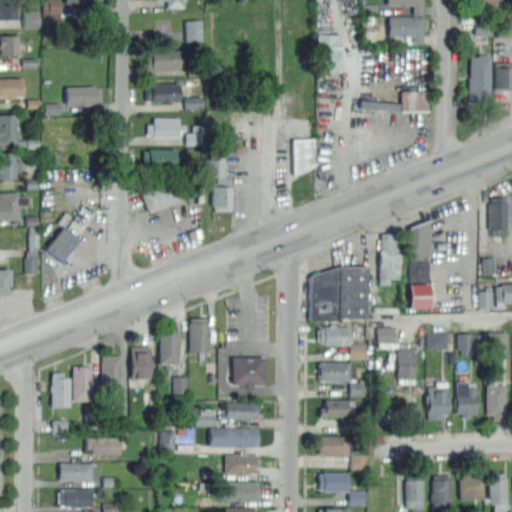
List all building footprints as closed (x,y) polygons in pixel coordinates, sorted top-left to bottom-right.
[(0,18),(0,0),(15,0),(16,18),(0,18)] [(422,0),(422,14),(411,14),(411,5),(386,5),(385,0),(422,0)] [(40,27),(40,10),(22,10),(22,27),(40,27)] [(421,42),(412,42),(412,36),(386,36),(386,15),(416,15),(416,18),(421,18),(421,42)] [(184,41),(203,41),(202,20),(184,20),(184,41)] [(341,69),(316,69),(316,33),(342,33),(341,47),(341,69)] [(0,54),(0,35),(16,35),(17,54),(0,54)] [(152,75),(143,75),(143,51),(149,51),(149,50),(178,50),(178,69),(152,69),(152,75)] [(489,102),(466,101),(466,77),(468,77),(468,56),(477,56),(476,54),(489,54),(489,102)] [(511,61),(511,62),(511,88),(493,88),(493,61),(511,61)] [(0,96),(0,77),(20,77),(21,83),(23,83),(24,94),(21,94),(21,96),(0,96)] [(149,102),(149,99),(144,100),(143,86),(149,85),(149,83),(177,82),(178,101),(149,102)] [(91,111),(91,104),(64,105),(64,86),(93,85),(93,87),(99,87),(100,111),(91,111)] [(407,112),(400,112),(401,91),(425,92),(425,111),(407,111),(407,112)] [(202,96),(184,97),(184,108),(203,108),(202,96)] [(358,99),(358,107),(398,111),(399,102),(358,99)] [(0,140),(0,113),(14,113),(15,129),(18,129),(18,135),(15,135),(15,140),(0,140)] [(176,137),(151,137),(151,136),(145,135),(146,124),(151,124),(151,117),(177,117),(177,124),(185,124),(185,129),(177,129),(176,137)] [(201,125),(192,125),(192,133),(184,132),(184,144),(201,145),(201,125)] [(291,138),(292,174),(315,164),(315,138),(291,138)] [(173,167),(147,167),(147,165),(141,165),(140,149),(173,149),(173,167)] [(13,160),(19,159),(20,170),(14,171),(14,177),(0,177),(0,152),(12,152),(13,160)] [(228,214),(212,214),(212,207),(210,207),(210,184),(216,184),(216,178),(204,178),(204,160),(221,160),(221,178),(229,178),(229,193),(232,193),(232,211),(228,211),(228,214)] [(145,210),(139,193),(170,181),(176,199),(145,210)] [(0,219),(0,193),(16,193),(17,195),(26,195),(26,205),(16,205),(17,219),(0,219)] [(505,201),(506,228),(504,229),(504,235),(489,235),(489,228),(487,228),(486,202),(489,202),(489,197),(503,197),(503,201),(505,201)] [(428,283),(407,283),(407,247),(406,247),(406,228),(428,220),(428,283)] [(59,265),(78,240),(75,238),(61,226),(41,251),(43,252),(59,265)] [(377,284),(377,278),(379,278),(378,250),(380,250),(380,234),(396,233),(396,249),(397,249),(397,279),(387,279),(387,283),(377,284)] [(35,272),(24,272),(24,255),(35,256),(35,272)] [(494,257),(482,257),(483,272),(494,272),(494,257)] [(336,321),(307,320),(308,278),(310,274),(336,266),(365,266),(364,318),(336,317),(336,321)] [(9,269),(0,269),(0,295),(9,295),(9,269)] [(511,302),(500,303),(500,301),(494,301),(493,285),(499,284),(499,283),(511,282),(511,302)] [(409,308),(433,308),(432,284),(408,284),(409,308)] [(492,290),(477,290),(477,308),(493,308),(492,290)] [(187,350),(187,322),(189,322),(189,318),(205,318),(205,321),(206,321),(206,350),(187,350)] [(348,343),(317,343),(317,327),(348,326),(348,343)] [(394,326),(376,327),(376,341),(394,341),(394,326)] [(176,363),(157,363),(156,329),(176,328),(177,343),(178,343),(178,352),(176,352),(176,363)] [(447,331),(426,332),(426,349),(448,348),(447,331)] [(507,333),(458,332),(457,355),(468,355),(468,350),(479,350),(479,347),(507,348),(507,333)] [(130,377),(129,346),(147,345),(148,377),(130,377)] [(396,377),(395,349),(413,349),(414,377),(396,377)] [(118,396),(107,396),(107,389),(100,389),(100,355),(118,356),(118,368),(120,368),(119,378),(118,378),(118,396)] [(240,356),(240,357),(251,358),(251,356),(263,356),(262,384),(250,384),(250,388),(240,387),(240,384),(230,383),(231,356),(240,356)] [(317,380),(316,362),(348,361),(348,366),(354,365),(354,378),(348,378),(348,380),(317,380)] [(71,400),(70,366),(90,366),(90,389),(89,389),(89,399),(71,400)] [(49,406),(49,377),(50,377),(50,372),(62,371),(62,376),(69,376),(69,405),(49,406)] [(187,376),(173,376),(172,392),(187,392),(187,376)] [(427,417),(426,407),(424,407),(424,399),(425,399),(425,386),(434,386),(434,382),(445,381),(446,414),(440,414),(440,417),(427,417)] [(491,419),(491,414),(485,414),(485,384),(487,384),(487,381),(495,381),(495,385),(503,385),(504,419),(491,419)] [(364,395),(364,382),(349,382),(349,395),(364,395)] [(466,418),(460,418),(460,413),(454,413),(455,382),(474,383),(474,386),(475,386),(475,398),(476,398),(476,412),(469,412),(469,415),(466,415),(466,418)] [(340,420),(339,416),(317,417),(316,407),(323,407),(323,401),(353,400),(353,413),(345,413),(345,420),(340,420)] [(218,419),(218,414),(216,414),(216,409),(224,409),(224,403),(251,403),(251,404),(255,404),(255,417),(251,417),(251,419),(218,419)] [(194,426),(215,425),(214,407),(193,408),(194,426)] [(257,445),(208,446),(208,428),(252,428),(252,429),(257,429),(257,445)] [(158,430),(159,452),(174,452),(173,430),(158,430)] [(85,453),(84,437),(117,436),(118,453),(85,453)] [(347,454),(316,454),(317,436),(347,436),(347,440),(353,440),(353,453),(347,453),(347,454)] [(222,474),(222,454),(256,454),(256,459),(257,459),(257,473),(222,474)] [(368,469),(369,455),(350,454),(349,468),(368,469)] [(90,480),(57,480),(58,462),(90,462),(90,480)] [(346,491),(321,491),(321,489),(316,490),(316,473),(322,473),(322,472),(346,472),(346,491)] [(492,511),(492,502),(487,502),(487,478),(489,478),(488,474),(502,473),(502,477),(505,477),(505,503),(503,503),(503,511),(492,511)] [(458,499),(457,479),(460,479),(460,474),(474,474),(475,479),(481,478),(481,498),(458,499)] [(421,511),(409,511),(409,506),(403,506),(403,479),(405,479),(405,476),(419,475),(419,480),(421,480),(421,508),(421,511)] [(431,510),(431,500),(429,501),(429,493),(430,493),(430,480),(432,480),(431,475),(447,475),(447,478),(449,478),(450,505),(446,505),(446,510),(431,510)] [(221,500),(221,479),(257,480),(257,500),(221,500)] [(88,505),(57,505),(57,489),(89,489),(88,505)] [(347,504),(365,504),(365,490),(347,491),(347,504)] [(118,511),(117,503),(102,503),(102,511),(118,511)]
